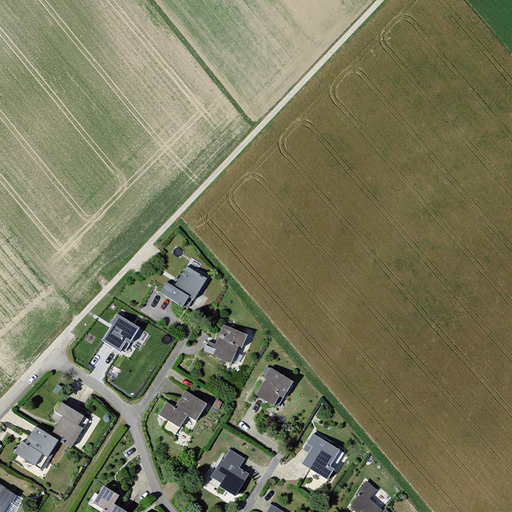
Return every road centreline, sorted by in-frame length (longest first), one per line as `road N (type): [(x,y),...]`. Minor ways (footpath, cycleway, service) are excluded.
road 1 (track): [(171,221),(381,0)]
road 2 (residential): [(171,511),(133,421),(49,353)]
road 3 (residential): [(49,353),(171,221)]
